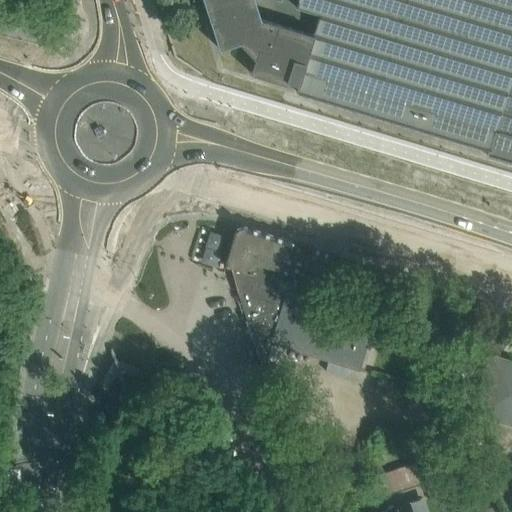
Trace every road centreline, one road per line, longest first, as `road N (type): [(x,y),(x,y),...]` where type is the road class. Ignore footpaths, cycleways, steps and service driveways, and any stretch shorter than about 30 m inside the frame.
road 1 (primary): [(124,162),(511,278)]
road 2 (primary): [(511,231),(131,115)]
road 3 (residential): [(89,290),(116,297),(183,352),(248,434),(286,511)]
road 4 (unclassified): [(60,285),(31,410),(41,511)]
road 5 (unclassified): [(72,511),(65,411),(89,290)]
road 6 (unclassified): [(85,150),(60,285)]
road 7 (unclassified): [(89,290),(124,162)]
road 8 (tertiary): [(131,115),(131,59),(108,0)]
